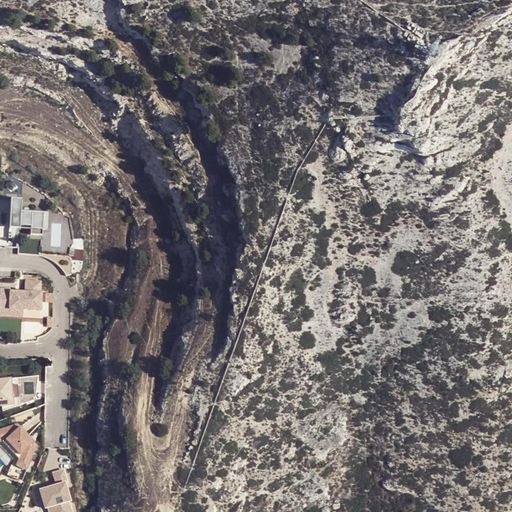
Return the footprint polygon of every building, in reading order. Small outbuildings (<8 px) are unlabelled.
[(427,32),(410,23),(404,29),(407,31),(405,33),(405,34),(404,36),(407,39),(407,40),(416,45),(415,49),(422,54),(426,50),(425,40),(427,32)] [(21,201),(10,200),(9,239),(12,240),(13,228),(31,229),(31,237),(43,238),(44,216),(21,215),(21,201)] [(39,313),(40,295),(39,295),(39,284),(25,283),(24,294),(9,293),(9,291),(0,290),(0,310),(22,311),(39,313)] [(53,296),(45,295),(45,304),(54,305),(54,299),(53,296)] [(22,311),(0,310),(0,317),(22,319),(22,311)] [(18,379),(19,385),(24,384),(24,382),(31,382),(32,399),(34,399),(37,377),(18,379)] [(18,379),(0,381),(0,407),(0,408),(1,413),(33,402),(32,399),(31,382),(24,382),(24,384),(19,385),(18,379)] [(15,425),(0,430),(0,442),(4,442),(18,457),(9,478),(20,483),(35,447),(15,425)] [(4,442),(0,442),(0,448),(11,461),(5,476),(9,478),(18,457),(4,442)] [(63,470),(52,474),(56,486),(39,491),(45,509),(46,508),(50,507),(51,511),(71,511),(68,501),(70,501),(64,483),(67,483),(63,470)]
